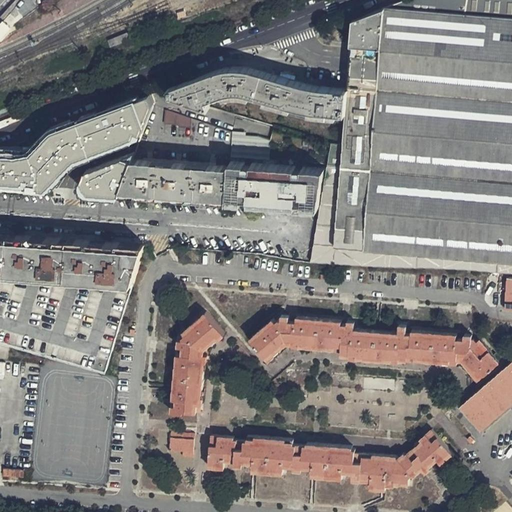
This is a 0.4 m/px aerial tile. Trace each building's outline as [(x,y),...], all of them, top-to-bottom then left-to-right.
[(320,201),(319,209),(311,258),(310,262),(401,266),(432,266),(444,267),(511,273),(511,0),(402,0),(353,19),(348,88),(345,123),(344,144),(330,144),(327,158),(326,166),(320,201)] [(211,71),(168,87),(171,96),(209,107),(208,100),(216,97),(226,94),(232,93),(244,93),(254,95),(267,99),(270,101),(271,101),(272,102),(270,110),(286,115),(302,119),(315,121),(331,123),(345,123),(348,88),(322,86),(307,83),(278,75),(255,68),(247,67),(237,66),(232,66),(227,67),(211,71)] [(123,109),(104,116),(97,119),(79,126),(87,148),(131,132),(123,109)] [(190,118),(166,110),(165,124),(175,126),(176,129),(189,127),(190,118)] [(233,131),(231,155),(269,158),(271,139),(246,134),(246,132),(233,131)] [(55,135),(33,143),(25,146),(5,154),(13,176),(63,158),(55,135)] [(104,191),(118,192),(131,160),(133,154),(119,149),(104,191)] [(131,160),(118,192),(118,193),(225,201),(226,195),(227,196),(241,196),(301,200),(317,201),(320,201),(326,166),(309,165),(309,167),(301,167),(301,164),(252,162),(252,163),(244,163),(244,161),(230,160),(229,166),(131,160)] [(92,190),(94,165),(81,164),(80,170),(66,169),(65,188),(92,190)] [(0,275),(132,284),(145,244),(0,234),(0,275)] [(511,511),(511,273),(444,267),(432,266),(401,266),(310,262),(258,253),(175,246),(145,244),(132,284),(104,372),(0,342),(0,511),(511,511)]
